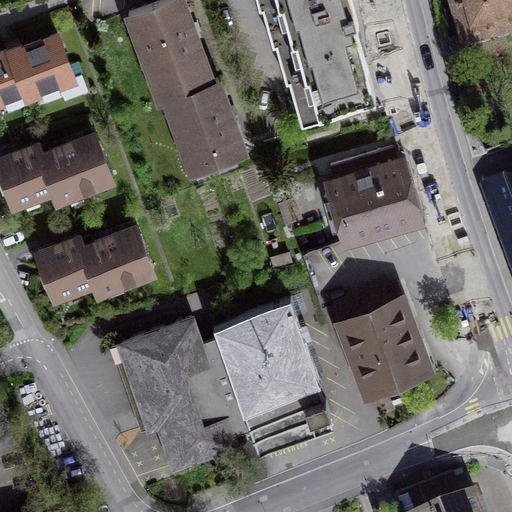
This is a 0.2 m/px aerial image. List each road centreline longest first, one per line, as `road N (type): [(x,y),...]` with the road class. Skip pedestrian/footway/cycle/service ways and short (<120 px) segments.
road 1 (primary): [(511,356),(432,118),(403,0)]
road 2 (residential): [(511,408),(253,511)]
road 3 (residential): [(0,288),(122,511)]
